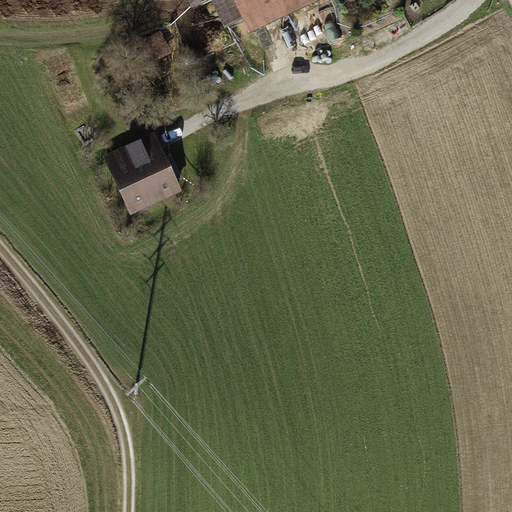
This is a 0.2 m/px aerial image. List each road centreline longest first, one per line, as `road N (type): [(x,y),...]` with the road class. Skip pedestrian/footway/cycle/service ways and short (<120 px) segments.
road 1 (track): [(172,132),(342,75),(434,32),(476,0)]
road 2 (track): [(131,511),(134,456),(125,414),(97,364),(0,244)]
